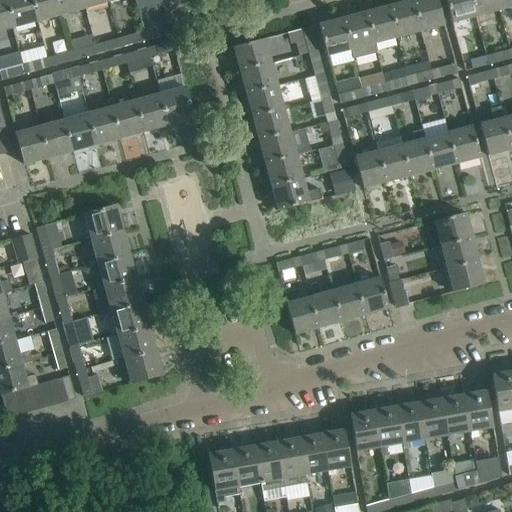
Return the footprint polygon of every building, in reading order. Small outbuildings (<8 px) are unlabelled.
[(0,0),(0,31),(13,28),(5,0),(0,0)] [(5,0),(13,28),(37,21),(31,0),(5,0)] [(31,0),(37,21),(61,15),(56,0),(31,0)] [(56,0),(61,15),(85,8),(82,0),(56,0)] [(82,0),(85,8),(109,2),(108,0),(82,0)] [(134,0),(139,18),(164,11),(160,0),(134,0)] [(412,0),(389,6),(397,37),(420,31),(412,0)] [(437,0),(412,0),(420,31),(444,25),(437,0)] [(470,0),(445,0),(451,23),(475,17),(470,0)] [(495,0),(470,0),(475,17),(498,10),(495,0)] [(511,0),(495,0),(498,10),(511,6),(511,0)] [(389,6),(365,12),(373,44),(397,37),(389,6)] [(139,18),(142,29),(167,22),(164,11),(139,18)] [(353,58),(376,52),(373,44),(365,12),(342,19),(350,50),(353,58)] [(342,19),(318,25),(327,56),(350,50),(342,19)] [(142,29),(143,32),(145,40),(170,34),(167,22),(142,29)] [(317,50),(311,27),(302,29),(287,33),(290,44),(295,42),(297,52),(298,55),(307,53),(307,52),(317,50)] [(143,32),(119,38),(121,47),(145,40),(143,32)] [(20,52),(26,73),(50,67),(47,58),(28,63),(22,42),(21,42),(20,38),(15,39),(18,53),(20,52)] [(95,45),(97,54),(121,47),(119,38),(95,45)] [(233,47),(239,71),(270,62),(264,39),(233,47)] [(172,41),(147,48),(150,57),(152,67),(168,62),(166,53),(174,50),(172,41)] [(71,51),(73,60),(97,54),(95,45),(71,51)] [(147,48),(123,54),(126,63),(150,57),(147,48)] [(486,55),(488,65),(511,59),(509,49),(486,55)] [(307,53),(314,75),(323,73),(317,50),(307,52),(307,53)] [(47,58),(50,67),(73,60),(71,51),(47,58)] [(0,57),(0,76),(1,80),(26,73),(20,52),(18,53),(0,57)] [(123,54),(99,61),(102,70),(126,63),(123,54)] [(470,59),(472,69),(488,65),(486,55),(470,59)] [(99,61),(75,67),(78,76),(102,70),(99,61)] [(239,71),(246,94),(277,86),(270,62),(239,71)] [(431,70),(433,79),(456,73),(454,64),(431,70)] [(511,64),(492,70),(494,79),(511,73),(511,64)] [(78,76),(75,67),(51,74),(56,92),(57,96),(82,89),(78,76)] [(407,76),(410,85),(433,79),(431,70),(407,76)] [(492,70),(466,76),(468,85),(471,92),(482,89),(480,82),(494,79),(492,70)] [(361,88),(363,97),(386,91),(381,74),(381,72),(358,78),(361,88)] [(381,74),(386,91),(410,85),(407,76),(392,80),(390,72),(381,74)] [(311,102),(320,99),(330,96),(323,73),(314,75),(314,77),(305,79),(311,102)] [(56,92),(51,74),(27,80),(29,89),(30,89),(30,90),(46,86),(48,94),(56,92)] [(436,84),(438,93),(460,88),(457,78),(436,84)] [(5,96),(29,89),(27,80),(3,87),(5,96)] [(436,84),(411,90),(414,100),(438,93),(436,84)] [(246,94),(252,117),(283,109),(277,86),(246,94)] [(184,87),(160,94),(168,125),(193,119),(184,87)] [(338,94),(340,103),(363,97),(361,88),(338,94)] [(411,90),(389,96),(391,105),(414,100),(411,90)] [(160,94),(136,100),(144,132),(168,125),(160,94)] [(320,99),(325,115),(334,112),(330,96),(320,99)] [(365,102),(367,112),(369,120),(393,114),(391,106),(391,105),(389,96),(365,102)] [(136,100),(112,107),(120,138),(144,132),(136,100)] [(344,118),(367,112),(365,102),(341,108),(344,118)] [(112,107),(88,114),(96,145),(120,138),(112,107)] [(480,125),(488,156),(511,150),(503,118),(500,107),(490,110),(493,121),(480,125)] [(252,117),(258,141),(289,132),(283,109),(252,117)] [(88,114),(64,120),(72,152),(96,145),(88,114)] [(511,116),(503,118),(511,150),(511,149),(511,116)] [(64,120),(40,127),(48,158),(72,152),(64,120)] [(326,123),(333,145),(343,143),(336,120),(326,123)] [(448,133),(457,164),(480,158),(472,126),(448,133)] [(0,154),(12,151),(5,127),(0,128),(0,154)] [(40,127),(16,133),(24,165),(48,158),(40,127)] [(401,145),(410,176),(433,170),(425,139),(422,130),(412,132),(415,141),(401,145)] [(258,141),(265,164),(295,156),(289,132),(258,141)] [(425,139),(433,170),(457,164),(448,133),(425,139)] [(378,151),(386,182),(410,176),(401,145),(399,137),(376,143),(378,151)] [(333,145),(339,168),(349,166),(343,143),(333,145)] [(354,157),(363,188),(386,182),(378,151),(354,157)] [(265,164),(271,187),(301,179),(295,156),(265,164)] [(339,168),(344,185),(353,182),(349,166),(339,168)] [(301,179),(271,187),(278,211),(321,199),(318,188),(304,192),(301,179)] [(84,215),(91,239),(122,230),(115,206),(84,215)] [(434,221),(440,245),(471,237),(465,213),(434,221)] [(36,228),(42,247),(43,253),(52,250),(52,249),(45,225),(36,228)] [(91,239),(97,263),(129,254),(122,230),(91,239)] [(18,264),(22,262),(36,258),(30,234),(11,239),(18,264)] [(440,245),(446,269),(478,260),(471,237),(440,245)] [(361,240),(345,245),(348,254),(364,249),(361,240)] [(388,242),(379,244),(383,260),(392,258),(392,257),(402,254),(398,242),(389,244),(388,242)] [(345,245),(322,251),(324,260),(348,254),(345,245)] [(43,253),(50,277),(59,274),(58,273),(68,270),(67,266),(57,268),(54,258),(60,256),(58,248),(52,249),(52,250),(43,253)] [(301,266),(305,280),(315,278),(311,263),(324,260),(322,251),(298,257),(301,266)] [(97,263),(104,287),(135,278),(129,254),(97,263)] [(278,272),(301,266),(298,257),(275,263),(278,272)] [(29,286),(34,284),(43,282),(36,258),(22,262),(29,286)] [(446,269),(453,292),(484,284),(478,260),(446,269)] [(385,267),(389,282),(398,280),(394,265),(385,267)] [(50,277),(56,300),(65,298),(59,274),(50,277)] [(380,277),(356,284),(365,315),(388,308),(380,277)] [(104,287),(111,311),(142,302),(135,278),(104,287)] [(398,280),(389,282),(388,283),(395,308),(408,305),(402,279),(398,280)] [(0,293),(2,293),(12,291),(9,280),(0,282),(0,293)] [(34,284),(41,306),(49,304),(45,289),(43,282),(34,284)] [(356,284),(333,291),(341,322),(365,315),(356,284)] [(333,291),(309,297),(318,328),(341,322),(333,291)] [(309,297),(286,304),(294,335),(318,328),(309,297)] [(56,300),(63,324),(72,322),(65,298),(56,300)] [(111,311),(117,335),(149,326),(142,302),(111,311)] [(41,306),(45,322),(54,320),(49,304),(41,306)] [(0,317),(0,343),(14,339),(8,316),(0,317)] [(63,324),(69,348),(78,346),(72,322),(63,324)] [(117,335),(124,359),(155,350),(149,326),(117,335)] [(48,331),(54,353),(63,351),(57,329),(48,331)] [(0,343),(0,368),(31,360),(29,351),(18,354),(14,339),(0,343)] [(69,348),(76,372),(85,370),(78,346),(69,348)] [(124,359),(131,383),(162,375),(155,350),(124,359)] [(54,353),(58,370),(68,367),(63,351),(54,353)] [(31,362),(31,360),(0,368),(0,395),(1,395),(13,392),(25,388),(37,385),(38,385),(35,375),(25,377),(21,364),(31,362)] [(91,368),(92,372),(118,364),(117,360),(91,368)] [(76,372),(83,397),(102,391),(97,375),(87,378),(85,370),(76,372)] [(511,370),(492,374),(498,412),(511,409),(511,370)] [(69,376),(61,378),(68,401),(75,399),(69,376)] [(61,378),(49,382),(55,405),(68,401),(61,378)] [(49,382),(38,385),(37,385),(43,408),(55,405),(49,382)] [(37,385),(25,388),(32,411),(43,408),(37,385)] [(25,388),(13,392),(20,415),(32,411),(25,388)] [(486,391),(461,395),(468,432),(492,428),(486,391)] [(13,392),(1,395),(7,418),(20,415),(13,392)] [(461,395),(438,399),(445,436),(468,432),(461,395)] [(438,399),(416,403),(423,440),(445,436),(438,399)] [(416,403),(394,407),(400,444),(403,444),(403,448),(410,447),(409,442),(423,440),(416,403)] [(378,448),(380,447),(381,453),(388,451),(388,446),(400,444),(394,407),(371,411),(378,448)] [(356,452),(378,448),(371,411),(350,414),(356,452)] [(344,430),(319,434),(325,471),(328,471),(328,475),(336,474),(336,470),(350,467),(344,430)] [(319,434),(296,438),(305,484),(307,483),(305,475),(325,471),(319,434)] [(296,438),(276,442),(284,487),(305,484),(296,438)] [(276,442),(253,446),(260,483),(262,491),(284,487),(276,442)] [(253,446),(231,450),(238,487),(260,483),(253,446)] [(231,450),(208,454),(216,503),(226,501),(225,497),(239,494),(238,487),(231,450)] [(486,472),(477,475),(476,475),(479,484),(502,478),(498,464),(485,468),(486,472)] [(471,477),(454,482),(456,490),(479,484),(476,475),(477,475),(475,466),(468,467),(471,477)] [(454,482),(432,488),(435,497),(444,494),(456,490),(454,482)] [(419,491),(410,494),(412,503),(421,501),(435,497),(432,488),(419,491)] [(397,497),(388,500),(390,509),(399,506),(412,503),(410,494),(397,497)] [(448,511),(453,511),(466,511),(463,499),(451,502),(450,500),(430,505),(431,511),(448,511)] [(388,500),(375,504),(365,506),(366,511),(380,511),(390,509),(388,500)]
